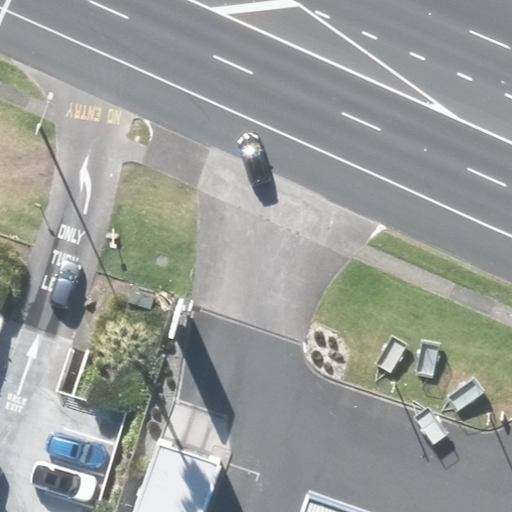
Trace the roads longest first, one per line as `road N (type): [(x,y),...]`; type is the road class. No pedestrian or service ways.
road 1 (unknown): [(251,428),(291,196),(366,54)]
road 2 (primary): [(238,0),(511,115)]
road 3 (unknown): [(511,510),(251,428)]
